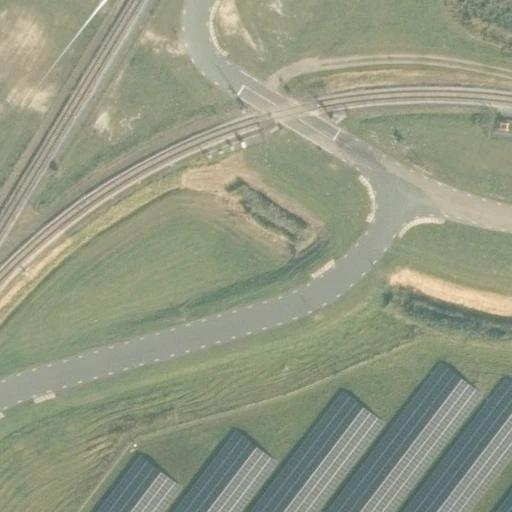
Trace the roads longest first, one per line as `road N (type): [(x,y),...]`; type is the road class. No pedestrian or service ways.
road 1 (tertiary): [(406,184),(364,253),(312,295),(0,395)]
road 2 (tertiary): [(406,184),(206,57),(199,0)]
road 3 (track): [(261,96),(283,75),(394,58),(511,74)]
